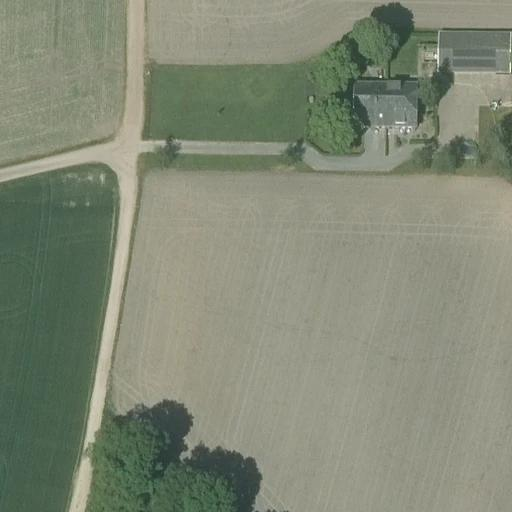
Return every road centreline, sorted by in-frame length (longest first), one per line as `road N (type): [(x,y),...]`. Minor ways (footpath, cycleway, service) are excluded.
road 1 (track): [(69,511),(115,296),(130,0)]
road 2 (unclassified): [(0,170),(123,140)]
